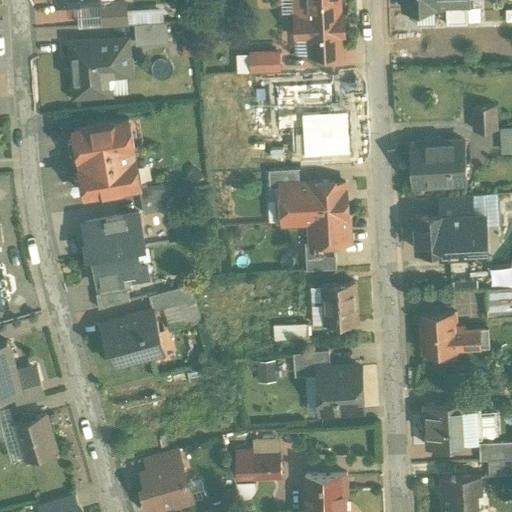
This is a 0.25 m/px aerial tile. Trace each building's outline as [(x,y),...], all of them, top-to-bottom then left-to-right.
[(98,2),(81,3),(82,26),(103,25),(101,6),(126,4),(125,0),(99,0),(98,0),(98,2)] [(340,0),(295,0),(298,36),(310,35),(310,53),(343,52),(340,0)] [(404,0),(405,9),(436,8),(436,6),(468,5),(468,0),(404,0)] [(126,4),(101,6),(103,25),(127,23),(126,4)] [(168,21),(136,23),(137,44),(169,42),(168,21)] [(129,37),(73,41),(76,94),(103,93),(102,74),(130,72),(129,37)] [(280,50),(250,52),(251,53),(251,69),(251,71),(281,69),(280,50)] [(251,53),(239,54),(239,70),(251,69),(251,53)] [(452,77),(409,79),(410,114),(438,113),(439,116),(453,115),(453,112),(454,112),(452,77)] [(337,94),(305,96),(304,81),(283,82),(284,111),(302,110),(304,143),(340,141),(337,94)] [(495,104),(473,105),(475,129),(497,127),(495,104)] [(130,118),(111,121),(109,120),(96,122),(94,124),(75,127),(80,156),(85,156),(86,163),(82,164),(87,193),(106,190),(108,191),(121,189),(122,187),(141,184),(130,118)] [(465,139),(411,142),(413,184),(416,184),(415,178),(441,176),(441,182),(467,181),(465,139)] [(299,167),(269,169),(270,187),(282,186),(282,185),(300,184),(299,167)] [(141,184),(143,198),(169,194),(175,193),(173,178),(141,184)] [(336,179),(308,181),(308,183),(300,184),(282,185),(282,186),(284,221),(312,219),(313,241),(313,243),(336,241),(349,240),(346,182),(336,182),(336,179)] [(474,193),(440,194),(441,214),(448,213),(448,224),(475,222),(475,212),(474,199),(474,193)] [(143,198),(142,199),(144,212),(172,207),(169,194),(143,198)] [(140,211),(84,221),(88,242),(96,241),(98,251),(94,252),(94,253),(145,244),(140,211)] [(475,222),(448,224),(448,213),(441,214),(415,216),(417,249),(442,248),(442,255),(468,254),(488,253),(486,222),(485,212),(475,212),(475,222)] [(313,241),(306,242),(307,270),(337,268),(336,241),(313,243),(313,241)] [(145,244),(94,253),(100,291),(101,293),(128,287),(132,286),(131,278),(138,277),(136,264),(140,263),(137,246),(145,245),(145,244)] [(355,280),(324,282),(324,285),(326,322),(358,320),(355,280)] [(183,285),(150,294),(153,308),(154,309),(187,300),(183,285)] [(324,285),(311,286),(314,323),(326,322),(324,285)] [(511,285),(486,287),(487,315),(511,313),(511,285)] [(128,287),(101,293),(100,291),(97,292),(99,307),(130,299),(128,287)] [(153,308),(102,322),(113,362),(164,348),(154,309),(153,308)] [(455,311),(421,313),(423,351),(457,349),(457,347),(456,328),(455,311)] [(309,322),(275,324),(275,338),(309,336),(309,322)] [(489,326),(456,328),(457,347),(490,345),(489,326)] [(7,340),(0,341),(0,395),(16,391),(23,389),(22,387),(41,382),(37,367),(26,370),(21,368),(18,369),(17,369),(16,369),(7,340)] [(329,349),(294,352),(296,375),(320,374),(319,367),(331,367),(329,349)] [(331,367),(319,367),(320,374),(322,411),(363,409),(360,365),(331,367)] [(41,382),(22,387),(23,389),(16,391),(19,402),(44,395),(41,382)] [(462,400),(426,402),(429,446),(465,444),(462,400)] [(46,411),(15,421),(26,457),(57,448),(46,411)] [(511,439),(480,442),(481,459),(489,459),(511,457),(511,439)] [(177,448),(147,456),(151,470),(181,461),(177,448)] [(281,453),(254,454),(254,449),(236,450),(237,477),(282,475),(281,453)] [(511,457),(489,459),(490,474),(511,472),(511,457)] [(151,470),(147,471),(147,486),(143,487),(149,508),(175,500),(178,502),(190,498),(192,495),(181,461),(151,470)] [(348,472),(306,473),(307,511),(297,511),(345,511),(345,495),(348,495),(348,472)] [(481,473),(443,475),(444,511),(477,511),(476,490),(482,490),(481,473)] [(39,502),(41,511),(69,511),(78,510),(73,492),(39,502)]
